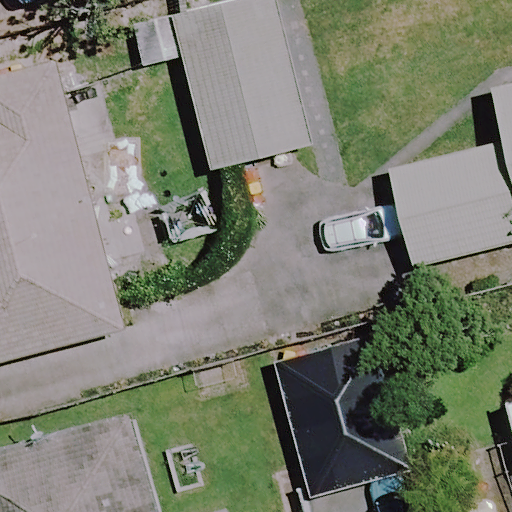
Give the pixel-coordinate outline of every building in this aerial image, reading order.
[(186,27),(218,175),(311,155),(280,8),(186,27)] [(0,375),(121,346),(89,208),(109,203),(77,66),(0,83),(0,375)] [(511,96),(498,100),(509,145),(394,172),(418,270),(511,247),(511,96)] [(315,511),(322,511),(414,492),(382,346),(284,368),(315,511)] [(165,511),(146,431),(0,466),(0,511),(165,511)]
